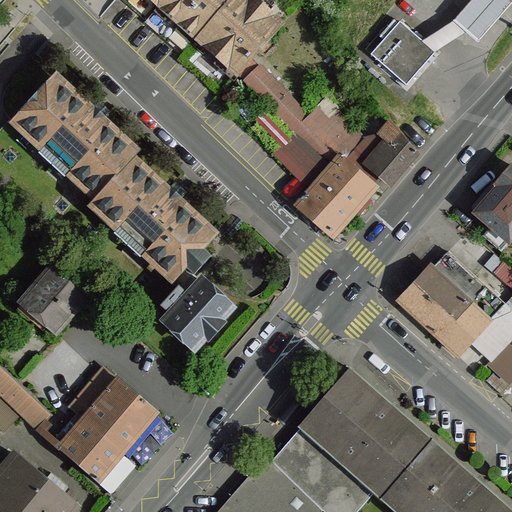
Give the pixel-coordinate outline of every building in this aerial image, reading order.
[(261,0),(121,0),(234,92),(291,24),(261,0)] [(483,42),(511,5),(511,0),(475,0),(458,20),(426,42),(404,22),(375,55),(409,85),(436,53),(469,32),(483,42)] [(136,149),(55,75),(12,122),(96,198),(91,204),(173,279),(187,263),(198,273),(214,256),(204,246),(216,233),(131,155),(136,149)] [(384,125),(356,156),(388,184),(416,153),(384,125)] [(383,190),(339,152),(292,206),(336,244),(383,190)] [(500,187),(478,212),(511,241),(511,168),(498,185),(500,187)] [(451,251),(403,302),(460,355),(474,341),(493,320),(508,305),(451,251)] [(55,262),(21,303),(58,334),(93,293),(55,262)] [(235,307),(202,277),(188,294),(179,286),(162,305),(169,312),(161,320),(195,351),(235,307)] [(511,300),(508,305),(474,341),(494,360),(511,340),(511,300)] [(98,480),(156,415),(106,370),(74,406),(84,416),(60,443),(48,432),(53,425),(49,422),(55,415),(0,363),(0,394),(22,416),(59,450),(61,447),(98,480)] [(511,511),(511,510),(353,373),(275,462),(327,511),(328,511),(359,511),(377,493),(398,511),(511,511)] [(0,423),(8,431),(22,416),(0,394),(0,423)] [(0,511),(74,511),(78,508),(15,455),(0,472),(0,511)] [(325,511),(327,511),(275,462),(270,458),(222,511),(325,511)]
